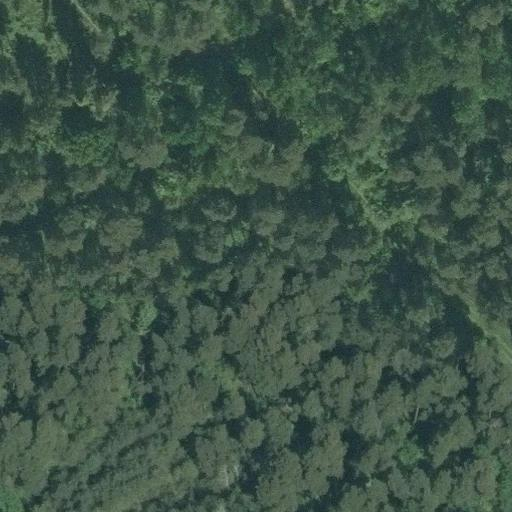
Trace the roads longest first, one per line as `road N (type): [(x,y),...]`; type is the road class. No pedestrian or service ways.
road 1 (track): [(229,0),(511,343)]
road 2 (track): [(0,135),(309,0)]
